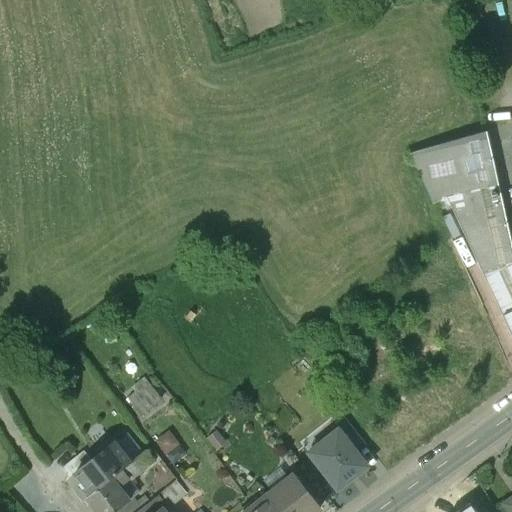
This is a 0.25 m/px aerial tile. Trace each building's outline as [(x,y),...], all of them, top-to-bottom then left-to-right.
[(461,24),(481,19),(478,4),(457,9),(461,24)] [(434,203),(447,196),(499,184),(486,132),(410,153),(434,203)] [(511,241),(499,184),(447,196),(451,205),(511,334),(511,293),(510,290),(511,289),(511,241)] [(451,205),(447,196),(434,203),(438,212),(451,205)] [(137,391),(144,399),(132,408),(139,416),(161,399),(148,382),(137,391)] [(343,417),(334,424),(338,429),(356,452),(366,445),(343,417)] [(169,428),(157,438),(167,452),(180,442),(169,428)] [(350,480),(349,479),(354,475),(355,476),(367,466),(356,452),(338,429),(326,439),(330,444),(312,458),(337,490),(350,480)] [(218,431),(208,439),(217,450),(226,442),(218,431)] [(84,488),(90,495),(122,469),(131,462),(114,442),(91,460),(75,473),(86,487),(84,488)] [(131,462),(122,469),(128,477),(131,480),(155,461),(146,450),(131,462)] [(75,473),(91,460),(84,451),(62,468),(69,477),(75,473)] [(85,498),(96,511),(115,511),(129,501),(128,501),(117,486),(128,477),(122,469),(90,495),(85,498)] [(268,492),(282,511),(315,511),(320,508),(292,473),(268,492)] [(157,496),(166,506),(185,490),(177,480),(157,496)] [(282,511),(268,492),(250,506),(252,509),(247,511),(282,511)] [(140,509),(141,509),(137,511),(158,511),(160,510),(166,506),(157,496),(140,509)] [(131,498),(128,501),(129,501),(115,511),(137,511),(141,509),(140,509),(131,498)] [(469,503),(456,511),(479,511),(475,505),(472,507),(469,503)]
